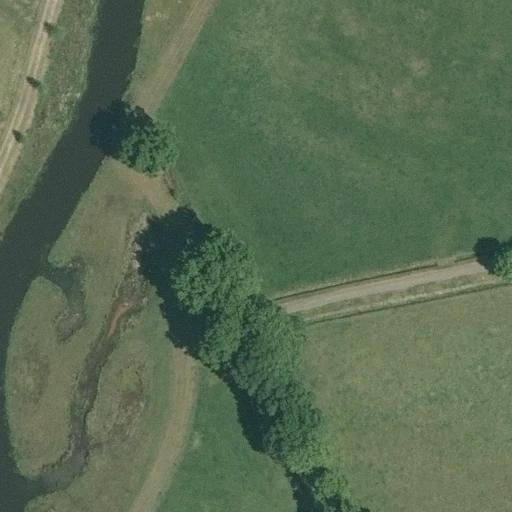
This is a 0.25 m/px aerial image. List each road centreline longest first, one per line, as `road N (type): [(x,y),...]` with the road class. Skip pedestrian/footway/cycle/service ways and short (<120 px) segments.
road 1 (residential): [(324,511),(252,374),(260,325),(511,264)]
road 2 (track): [(166,196),(177,441),(137,511)]
road 3 (track): [(166,196),(142,176),(131,142),(202,0)]
road 4 (track): [(50,0),(0,149)]
